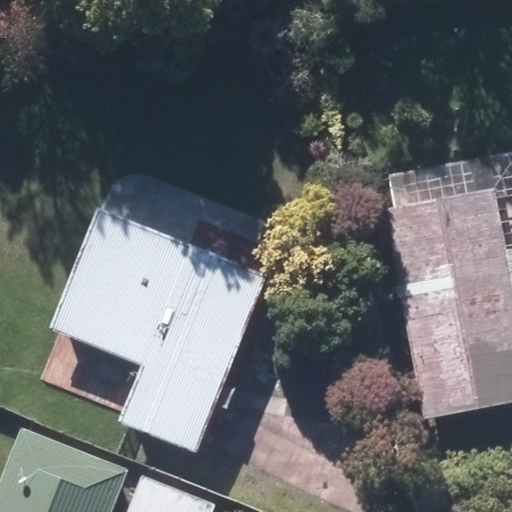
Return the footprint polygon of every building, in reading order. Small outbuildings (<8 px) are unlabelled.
[(511,195),(509,177),(389,200),(430,415),(511,399),(511,195)] [(129,416),(206,448),(279,273),(113,204),(65,320),(154,357),(129,416)] [(299,328),(288,415),(359,425),(371,338),(299,328)] [(119,511),(137,468),(32,426),(0,504),(0,511),(119,511)] [(219,511),(224,500),(150,472),(135,511),(219,511)]
